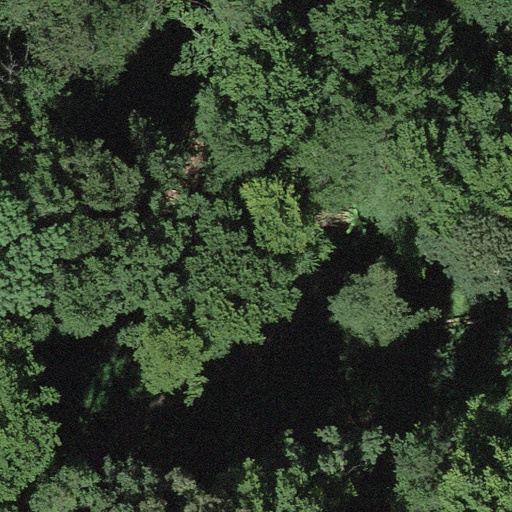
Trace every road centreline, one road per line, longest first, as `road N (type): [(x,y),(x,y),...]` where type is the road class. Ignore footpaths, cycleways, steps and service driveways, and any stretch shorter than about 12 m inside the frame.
road 1 (track): [(0,178),(73,222),(188,265),(322,277),(242,361),(0,496)]
road 2 (track): [(511,252),(417,256),(322,277)]
